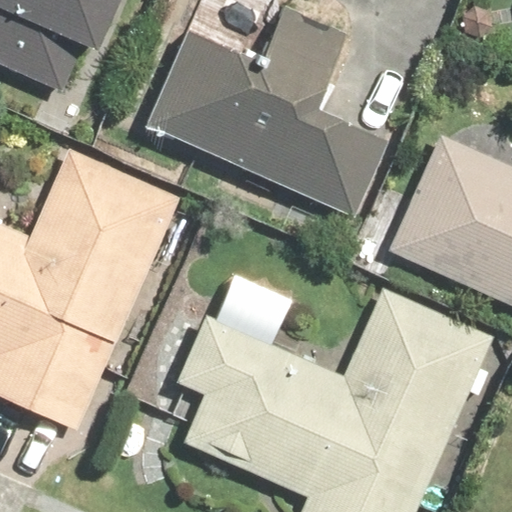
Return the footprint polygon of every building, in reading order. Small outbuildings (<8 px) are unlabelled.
[(0,0),(0,12),(14,18),(0,53),(0,74),(63,99),(102,0),(0,0)] [(278,0),(251,65),(178,33),(135,132),(344,222),(380,140),(305,108),(341,23),(287,0),(278,0)] [(511,0),(493,48),(511,55),(511,0)] [(511,164),(437,130),(381,250),(511,311),(511,164)] [(22,247),(10,240),(0,235),(0,403),(65,435),(180,198),(71,146),(22,247)] [(293,511),(408,511),(488,338),(377,287),(333,383),(199,321),(169,385),(196,397),(178,436),(303,493),(293,511)]
